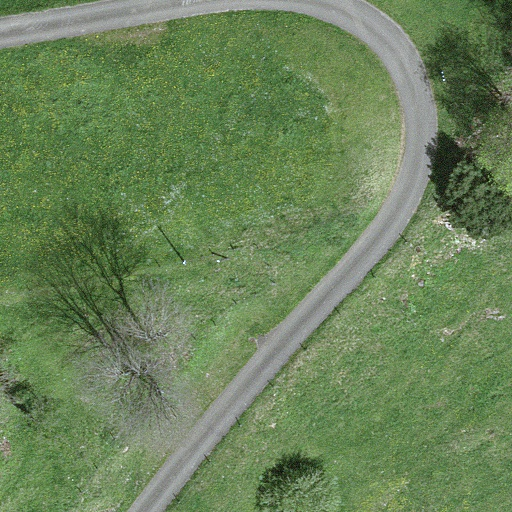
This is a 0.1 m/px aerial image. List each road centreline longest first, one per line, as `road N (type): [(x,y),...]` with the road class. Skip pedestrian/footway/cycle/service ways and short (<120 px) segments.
road 1 (residential): [(144,511),(408,192),(421,126),(409,71),(371,25),(315,0)]
road 2 (residential): [(196,0),(0,33)]
